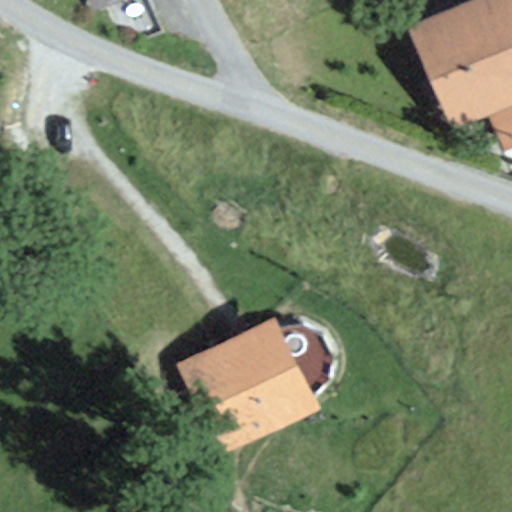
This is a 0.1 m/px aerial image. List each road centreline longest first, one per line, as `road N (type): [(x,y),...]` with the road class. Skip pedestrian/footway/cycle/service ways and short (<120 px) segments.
road 1 (track): [(263,112),(83,45),(4,0)]
road 2 (residential): [(511,199),(263,112)]
road 3 (residential): [(203,0),(263,112)]
